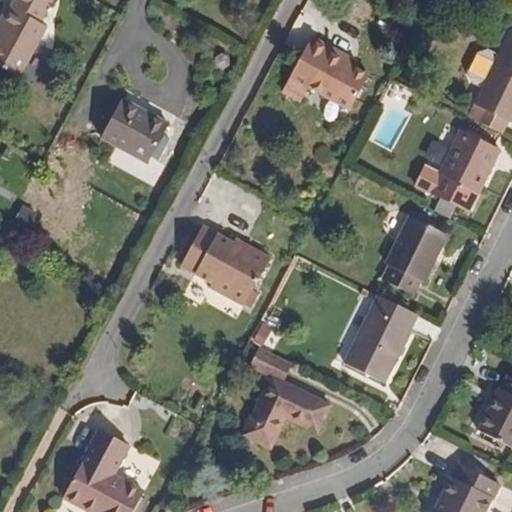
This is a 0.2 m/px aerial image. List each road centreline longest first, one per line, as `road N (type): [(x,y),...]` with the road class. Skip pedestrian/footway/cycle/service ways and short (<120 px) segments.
road 1 (residential): [(288,0),(75,391)]
road 2 (residential): [(254,511),(371,469),(405,440),(511,230)]
